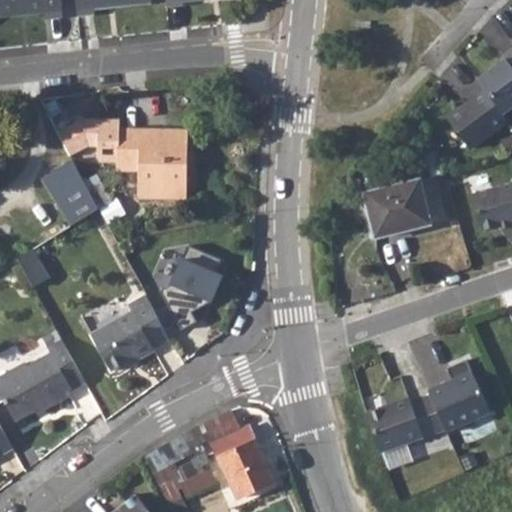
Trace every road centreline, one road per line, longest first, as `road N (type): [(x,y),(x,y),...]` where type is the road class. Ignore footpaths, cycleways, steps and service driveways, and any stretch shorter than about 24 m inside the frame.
road 1 (residential): [(298,352),(164,414),(33,511)]
road 2 (residential): [(0,71),(239,49),(302,56)]
road 3 (residential): [(302,56),(291,165),(298,352)]
road 4 (residential): [(298,352),(511,282)]
road 5 (residential): [(298,352),(339,511)]
